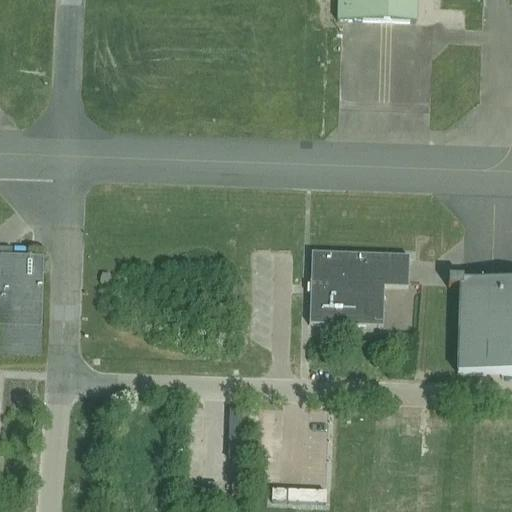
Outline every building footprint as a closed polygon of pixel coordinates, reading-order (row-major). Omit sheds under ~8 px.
[(415,0),(337,0),(337,23),(415,26),(415,0)] [(407,291),(408,262),(408,259),(311,255),(308,327),(382,330),(383,290),(407,291)] [(43,259),(11,258),(0,257),(0,359),(40,360),(43,259)] [(458,376),(511,377),(511,285),(462,283),(462,280),(447,280),(447,289),(460,290),(458,376)] [(271,492),(271,505),(324,507),(324,494),(271,492)]
